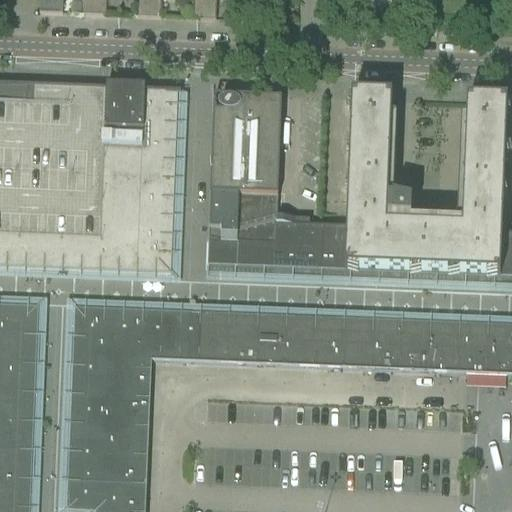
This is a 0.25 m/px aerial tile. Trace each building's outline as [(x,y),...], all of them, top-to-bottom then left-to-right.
[(39,0),(39,16),(62,17),(62,0),(39,0)] [(82,0),(82,18),(105,19),(105,0),(82,0)] [(138,0),(137,20),(160,21),(161,0),(138,0)] [(248,0),(193,0),(192,23),(215,24),(216,0),(220,0),(248,1),(248,0)] [(248,0),(248,1),(247,25),(270,26),(271,0),(248,0)] [(69,4),(68,15),(79,15),(79,4),(69,4)] [(0,272),(170,279),(177,96),(0,89),(0,272)] [(387,205),(347,197),(345,232),(279,229),(279,225),(276,225),(276,205),(277,205),(281,104),(234,102),(233,105),(232,104),(229,104),(226,104),(226,103),(219,103),(219,107),(218,108),(217,109),(217,110),(217,111),(217,112),(218,113),(220,115),(222,117),(223,117),(212,117),(207,248),(206,276),(511,288),(511,238),(501,238),(502,219),(461,218),(461,230),(410,228),(411,210),(387,205)] [(350,103),(347,197),(387,205),(391,104),(350,103)] [(466,107),(461,218),(502,219),(506,109),(466,107)] [(0,311),(0,511),(28,511),(36,313),(0,311)] [(70,438),(66,511),(143,511),(146,441),(148,393),(149,374),(150,366),(188,367),(190,319),(152,317),(75,314),(73,353),(72,390),(70,438)] [(190,319),(188,367),(197,368),(198,319),(190,319)] [(198,319),(197,368),(255,370),(283,371),(341,373),(399,376),(428,377),(466,378),(485,379),(506,380),(511,379),(511,332),(468,330),(430,329),(401,328),(343,325),(285,323),(257,322),(198,319)]
